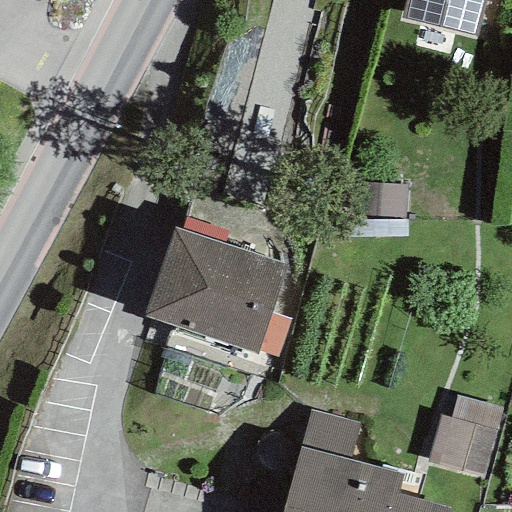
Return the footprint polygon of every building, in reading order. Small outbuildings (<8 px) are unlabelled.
[(405,0),(400,22),(476,40),(486,0),(405,0)] [(407,187),(349,183),(347,214),(405,218),(407,187)] [(143,316),(256,356),(286,265),(175,228),(143,316)] [(452,419),(439,416),(426,466),(483,481),(502,408),(458,396),(452,419)] [(311,408),(282,511),(449,511),(450,508),(397,493),(401,476),(348,461),(359,421),(311,408)] [(156,470),(147,511),(228,511),(234,485),(156,470)]
